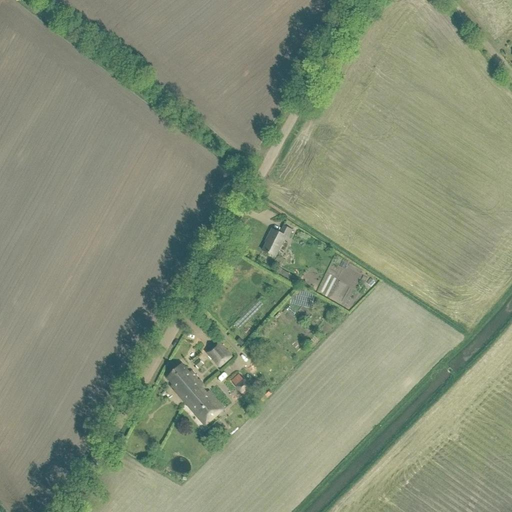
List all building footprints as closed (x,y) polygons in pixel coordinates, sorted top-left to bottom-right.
[(276,258),(286,237),(289,238),(293,231),(284,226),(280,234),(272,229),(266,240),(268,240),(263,251),(276,258)] [(300,280),(282,270),(283,270),(276,266),(273,272),(279,275),(280,274),(298,284),(300,281),(300,280)] [(220,343),(207,354),(218,366),(219,366),(220,367),(232,356),(229,353),(230,352),(224,345),(223,345),(220,343)] [(198,369),(203,364),(199,359),(193,364),(198,369)] [(171,387),(186,404),(201,390),(205,387),(192,372),(190,373),(182,365),(167,379),(173,385),(171,387)] [(236,387),(242,394),(243,394),(248,400),(255,394),(251,389),(251,388),(244,380),(239,375),(232,381),(237,387),(236,387)] [(215,386),(231,404),(239,397),(222,379),(215,386)] [(196,425),(162,382),(152,382),(152,396),(157,402),(165,402),(173,412),(173,416),(185,431),(188,431),(196,425)] [(205,427),(224,410),(209,392),(205,395),(201,390),(186,404),(205,427)]
